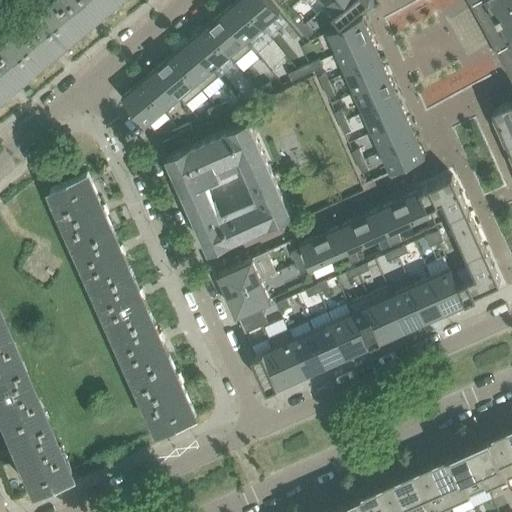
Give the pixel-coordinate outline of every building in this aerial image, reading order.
[(114,0),(51,0),(46,5),(72,36),(90,21),(91,21),(92,21),(93,22),(100,16),(99,15),(100,14),(99,13),(114,0)] [(262,26),(240,0),(235,0),(222,12),(245,40),(262,26)] [(269,0),(240,0),(262,26),(279,12),(269,0)] [(367,0),(332,0),(327,5),(341,22),(367,0)] [(511,0),(474,0),(475,2),(496,41),(511,70),(511,0)] [(67,40),(72,36),(46,5),(9,36),(35,67),(40,63),(39,62),(48,54),(48,55),(49,54),(50,55),(57,49),(56,48),(57,47),(57,46),(66,39),(67,40)] [(245,40),(222,12),(205,26),(229,54),(245,40)] [(292,19),(299,28),(305,23),(298,14),(292,19)] [(328,32),(337,52),(370,37),(361,17),(328,32)] [(313,31),(305,23),(299,28),(307,37),(313,31)] [(229,54),(205,26),(189,40),(212,68),(229,54)] [(35,67),(9,36),(0,43),(0,96),(7,90),(8,91),(9,90),(10,92),(14,89),(17,86),(16,84),(17,83),(16,83),(35,67)] [(379,57),(370,37),(337,52),(346,72),(379,57)] [(212,68),(189,40),(172,53),(196,81),(212,68)] [(196,81),(172,53),(156,67),(179,95),(196,81)] [(388,77),(379,57),(346,72),(355,92),(388,77)] [(320,58),(310,63),(313,70),(323,66),(320,58)] [(313,70),(310,63),(299,68),(302,75),(313,70)] [(179,95),(156,67),(139,81),(163,109),(179,95)] [(302,75),(299,68),(289,72),(292,79),(302,75)] [(327,74),(319,77),(324,87),(331,83),(329,80),(327,74)] [(364,112),(397,97),(388,77),(355,92),(364,112)] [(163,109),(139,81),(122,96),(146,124),(163,109)] [(269,82),(260,86),(263,93),(273,89),(269,82)] [(336,94),(331,83),(324,87),(328,97),(336,94)] [(263,93),(260,86),(249,91),(252,98),(263,93)] [(405,116),(397,97),(364,112),(372,131),(405,116)] [(228,99),(219,103),(222,111),(232,106),(228,99)] [(511,101),(493,110),(508,144),(511,142),(511,101)] [(222,111),(219,103),(208,108),(211,115),(222,111)] [(347,119),(343,109),(335,113),(339,122),(347,119)] [(414,136),(405,116),(372,131),(381,151),(414,136)] [(207,140),(190,148),(189,146),(175,152),(168,155),(167,155),(171,164),(175,173),(177,178),(194,214),(197,221),(201,231),(210,250),(212,249),(221,245),(228,242),(232,241),(232,240),(259,228),(270,223),(271,225),(293,215),(249,119),(244,121),(228,129),(229,131),(207,140)] [(352,129),(347,119),(339,122),(344,133),(352,129)] [(189,122),(179,126),(182,133),(192,129),(189,122)] [(182,133),(179,126),(168,131),(171,138),(182,133)] [(423,157),(414,136),(381,151),(390,172),(423,157)] [(365,158),(360,148),(352,151),(357,162),(365,158)] [(369,169),(365,158),(357,162),(362,172),(363,172),(369,169)] [(102,203),(88,172),(88,171),(51,188),(55,197),(51,199),(52,202),(56,200),(76,244),(113,228),(107,214),(108,214),(107,213),(109,212),(105,203),(104,204),(103,203),(102,203)] [(431,183),(420,188),(420,189),(428,206),(442,200),(450,217),(450,219),(468,211),(468,210),(452,174),(431,184),(431,183)] [(420,189),(380,207),(390,229),(395,226),(430,211),(428,206),(420,189)] [(380,207),(341,224),(350,247),(353,245),(384,231),(387,238),(398,233),(395,226),(390,229),(380,207)] [(468,211),(450,219),(467,255),(485,247),(484,246),(485,246),(469,211),(468,211)] [(341,224),(301,242),(311,264),(345,249),(351,263),(357,261),(360,259),(353,245),(350,247),(341,224)] [(126,253),(122,244),(121,245),(119,244),(118,244),(114,234),(115,233),(113,228),(76,244),(95,288),(133,272),(130,265),(128,266),(123,255),(124,255),(123,254),(126,253)] [(443,240),(438,229),(431,232),(436,243),(440,241),(443,240)] [(436,243),(431,232),(424,235),(425,236),(429,246),(436,243)] [(398,233),(387,238),(391,245),(402,240),(398,233)] [(405,243),(395,248),(398,255),(408,251),(405,244),(405,243)] [(475,274),(458,282),(466,300),(477,295),(475,292),(500,281),(485,247),(467,255),(475,274)] [(398,255),(395,248),(384,253),(384,254),(387,260),(398,255)] [(298,249),(290,252),(295,262),(303,259),(298,249)] [(253,257),(219,272),(228,292),(262,277),(253,257)] [(307,268),(303,259),(295,262),(299,271),(307,268)] [(369,268),(366,261),(356,266),(359,273),(369,268)] [(359,273),(356,266),(344,271),(345,271),(348,278),(359,273)] [(451,266),(431,275),(446,309),(466,300),(458,282),(451,266)] [(145,296),(142,288),(140,289),(139,289),(139,288),(138,288),(133,278),(135,277),(133,272),(95,288),(115,332),(152,315),(149,309),(148,310),(143,299),(143,298),(145,296)] [(431,275),(411,284),(426,318),(446,309),(431,275)] [(262,277),(228,292),(237,313),(242,324),(253,319),(265,314),(260,303),(271,298),(262,277)] [(326,279),(316,284),(320,292),(330,287),(326,279)] [(320,292),(316,284),(306,289),(309,297),(320,292)] [(387,284),(368,293),(386,336),(406,327),(391,293),(392,292),(388,284),(387,284)] [(392,292),(391,293),(406,327),(426,318),(411,284),(392,292)] [(348,302),(347,302),(351,311),(352,311),(367,344),(386,336),(368,293),(364,295),(348,302)] [(276,301),(279,309),(290,304),(287,297),(287,296),(276,301)] [(351,311),(332,319),(347,353),(367,344),(352,311),(351,311)] [(265,314),(253,319),(257,326),(263,324),(268,321),(265,314)] [(0,358),(16,352),(2,321),(0,315),(0,358)] [(165,340),(161,332),(159,333),(158,332),(153,321),(154,321),(152,315),(115,332),(134,375),(171,359),(169,353),(167,354),(162,343),(163,342),(163,341),(165,340)] [(253,319),(242,324),(246,331),(257,326),(253,319)] [(332,319),(312,328),(327,362),(347,353),(332,319)] [(269,337),(268,337),(272,346),(273,346),(288,380),(308,371),(293,337),(289,328),(288,329),(269,337)] [(293,337),(308,371),(327,362),(312,328),(293,337)] [(255,354),(252,355),(267,389),(288,380),(273,346),(272,346),(255,354)] [(40,407),(26,375),(16,352),(0,358),(0,417),(3,424),(40,407)] [(184,380),(183,377),(180,372),(179,372),(178,371),(177,372),(171,359),(134,375),(154,419),(150,421),(151,424),(155,422),(159,431),(196,414),(182,382),(183,382),(183,381),(184,380)] [(62,460),(56,444),(40,407),(3,424),(12,445),(11,445),(12,447),(10,447),(13,455),(14,456),(15,455),(16,456),(17,456),(31,488),(68,472),(64,462),(68,461),(66,458),(62,460)] [(511,476),(511,439),(507,429),(496,434),(496,435),(490,438),(489,437),(507,479),(511,476)] [(507,479),(489,437),(477,442),(478,444),(471,446),(471,445),(470,446),(488,487),(507,479)] [(488,487),(470,446),(458,451),(459,452),(453,455),(452,454),(451,454),(470,495),(488,487)] [(470,495),(451,454),(440,459),(440,460),(434,463),(434,462),(433,462),(451,504),(470,495)] [(432,511),(451,504),(433,462),(421,468),(422,469),(415,471),(415,470),(414,471),(432,511)] [(432,511),(414,471),(402,476),(403,477),(397,480),(396,479),(410,511),(432,511)] [(410,511),(396,479),(384,484),(384,485),(378,488),(378,487),(377,487),(387,511),(410,511)] [(387,511),(377,487),(365,493),(366,494),(358,497),(364,511),(387,511)] [(364,511),(358,497),(350,501),(350,499),(338,505),(341,511),(364,511)]
